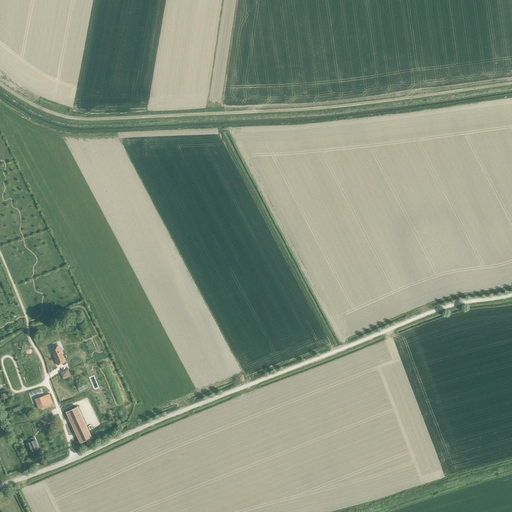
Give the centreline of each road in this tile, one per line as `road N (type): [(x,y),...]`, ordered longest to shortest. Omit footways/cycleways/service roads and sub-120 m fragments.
road 1 (unclassified): [(0,485),(450,304),(511,293)]
road 2 (unclassified): [(511,84),(306,109),(88,119),(62,116),(0,83)]
road 3 (track): [(357,511),(511,466)]
